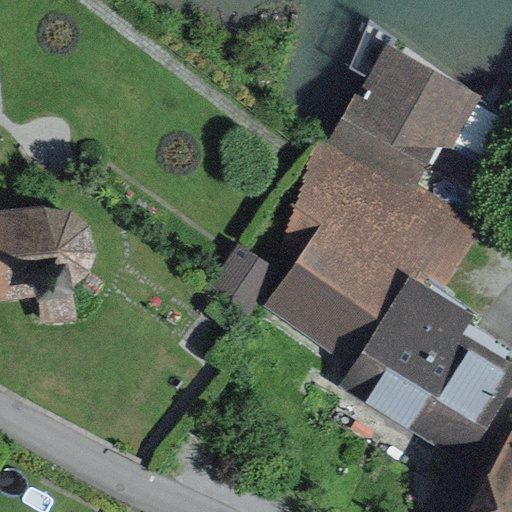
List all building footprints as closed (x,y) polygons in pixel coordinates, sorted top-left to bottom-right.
[(368,71),(356,91),(442,138),(453,145),(483,92),(458,78),(363,26),(345,58),(368,71)] [(356,91),(353,89),(328,136),(416,186),(442,138),(356,91)] [(279,264),(293,272),(273,299),(363,362),(418,285),(425,275),(444,287),(483,226),(434,196),(416,186),(328,136),(322,133),(317,147),(279,264)] [(0,291),(38,287),(40,316),(76,314),(68,278),(76,274),(81,269),(85,263),(88,257),(90,250),(90,243),(90,237),(87,230),(83,223),(78,218),(71,213),(62,210),(53,209),(45,210),(45,207),(0,211),(0,291)] [(241,245),(239,243),(220,271),(206,293),(216,299),(242,317),(275,268),(241,245)] [(418,285),(363,362),(352,382),(459,447),(505,373),(448,337),(463,317),(418,285)] [(511,511),(511,420),(510,420),(462,511),(511,511)]
